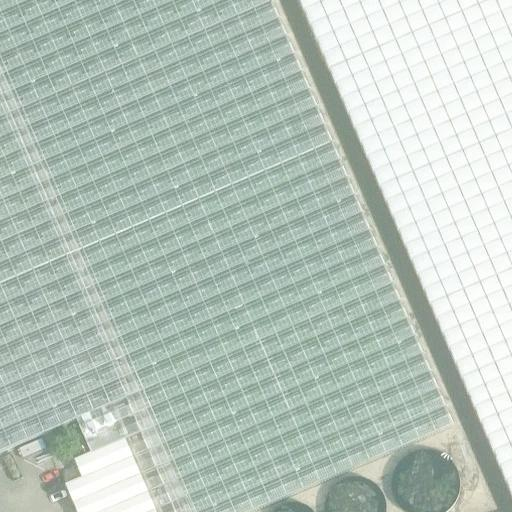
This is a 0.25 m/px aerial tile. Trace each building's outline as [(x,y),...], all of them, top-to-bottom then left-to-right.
[(0,0),(0,456),(77,424),(90,457),(125,443),(155,511),(256,511),(453,428),(269,0),(0,0)] [(511,0),(300,0),(330,70),(511,493),(511,0)] [(78,441),(70,444),(77,460),(85,456),(78,441)] [(155,511),(125,443),(90,457),(74,464),(82,481),(65,488),(75,511),(155,511)] [(465,485),(465,484),(464,478),(462,471),(459,465),(455,460),(451,456),(445,453),(440,451),(433,450),(426,450),(419,452),(414,454),(408,458),(404,462),(399,470),(397,476),(396,483),(397,491),(398,497),(401,503),(405,508),(409,511),(450,511),(453,510),(458,505),(462,499),(464,491),(465,485)] [(389,511),(390,507),(389,502),(388,495),(385,489),(381,484),(375,479),(369,476),(359,474),(352,474),(345,476),(339,479),(335,482),(331,486),(327,492),(325,499),(324,505),(324,511),(389,511)] [(313,511),(312,510),(305,505),(299,502),(296,502),(290,502),(285,503),(277,508),(273,511),(313,511)]
